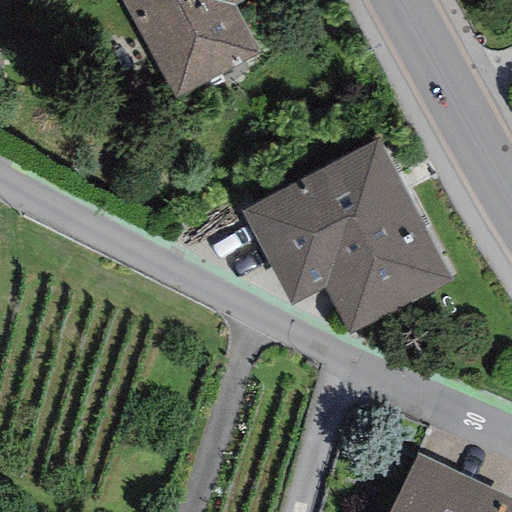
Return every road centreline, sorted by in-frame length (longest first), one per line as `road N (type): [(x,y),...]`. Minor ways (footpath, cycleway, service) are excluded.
road 1 (residential): [(0,182),(346,365),(511,439)]
road 2 (secondary): [(402,0),(511,193)]
